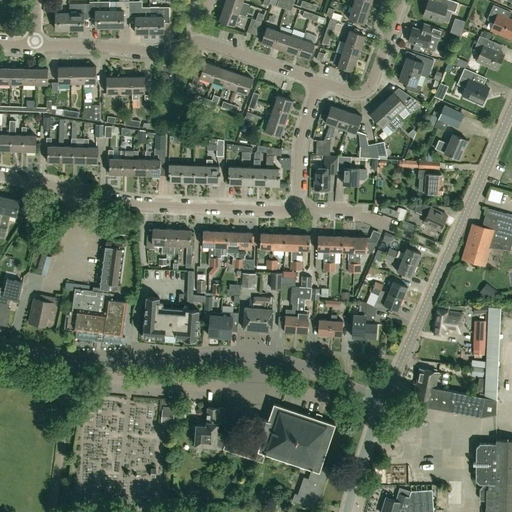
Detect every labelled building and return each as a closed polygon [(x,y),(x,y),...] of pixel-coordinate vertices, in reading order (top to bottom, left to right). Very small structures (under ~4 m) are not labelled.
[(109,11),(110,28),(124,28),(124,18),(130,18),(130,1),(129,0),(119,0),(120,1),(117,1),(109,1),(109,11)] [(239,14),(243,2),(237,0),(226,0),(223,8),(239,14)] [(284,8),(286,3),(276,0),(270,0),(270,4),(277,6),(284,8)] [(308,8),(310,3),(302,0),(298,0),(297,5),(301,6),(308,8)] [(368,12),(372,0),(355,0),(353,7),(368,12)] [(455,12),(458,3),(449,0),(443,0),(442,5),(429,0),(423,15),(442,21),(446,9),(455,12)] [(110,28),(109,11),(109,1),(102,1),(90,2),(90,4),(90,15),(96,15),(96,28),(110,28)] [(150,33),(150,16),(145,16),(144,11),(143,11),(142,1),(130,1),(130,18),(135,17),(136,33),(150,33)] [(310,3),(308,8),(316,11),(318,5),(310,3)] [(70,30),(70,13),(63,13),(63,4),(55,4),(55,30),(70,30)] [(90,17),(90,15),(90,4),(77,4),(70,4),(70,13),(70,30),(84,30),(84,17),(90,17)] [(511,38),(511,35),(511,20),(505,17),(508,11),(493,5),(487,20),(494,23),(491,29),(511,38)] [(150,16),(150,33),(163,33),(163,23),(170,23),(170,7),(150,7),(150,16)] [(332,16),(335,9),(329,7),(326,15),(332,16)] [(364,24),(368,12),(353,7),(349,19),(364,24)] [(234,26),(239,14),(223,8),(219,21),(234,26)] [(310,18),(312,13),(304,10),(302,16),(310,18)] [(256,20),(261,22),(264,14),(258,12),(256,20)] [(312,13),(310,18),(317,21),(319,15),(312,13)] [(261,22),(256,20),(252,18),(248,31),(257,35),(261,22)] [(440,37),(442,29),(424,23),(421,30),(413,27),(408,41),(427,48),(431,34),(440,37)] [(274,46),(279,31),(267,27),(261,42),(274,46)] [(325,35),(330,37),(333,29),(327,27),(325,35)] [(346,42),(361,48),(365,36),(350,30),(346,42)] [(286,51),(291,35),(279,31),(274,46),(286,51)] [(303,39),(297,55),(310,59),(315,43),(314,43),(316,36),(305,32),(303,39)] [(303,39),(291,35),(286,51),(297,55),(303,39)] [(328,44),(330,37),(325,35),(322,42),(328,44)] [(497,70),(504,54),(489,48),(493,41),(480,35),(473,50),(480,53),(477,61),(497,70)] [(435,36),(431,46),(439,49),(442,39),(435,36)] [(357,60),(361,48),(346,42),(342,54),(357,60)] [(322,61),(325,53),(319,51),(316,59),(322,61)] [(353,72),(357,60),(342,54),(338,66),(353,72)] [(403,68),(420,74),(423,64),(429,66),(431,59),(417,54),(416,60),(407,57),(403,68)] [(212,81),(217,66),(205,62),(201,74),(195,72),(191,83),(197,85),(200,77),(212,81)] [(224,86),(229,70),(217,66),(212,81),(224,86)] [(0,83),(10,84),(10,68),(0,67),(0,83)] [(58,84),(71,84),(71,67),(58,67),(59,82),(52,82),(52,92),(58,92),(58,84)] [(71,84),(84,83),(84,67),(71,67),(71,84)] [(84,67),(84,83),(84,88),(92,88),(95,85),(95,83),(97,83),(97,67),(84,67)] [(22,84),(23,68),(10,68),(10,84),(22,84)] [(35,84),(35,69),(23,68),(22,84),(35,84)] [(416,84),(420,74),(403,68),(399,79),(408,82),(405,89),(419,93),(421,86),(416,84)] [(482,104),(489,87),(474,81),(477,74),(465,68),(458,84),(465,87),(462,95),(482,104)] [(35,69),(35,84),(48,84),(48,69),(35,69)] [(236,90),(241,74),(229,70),(224,86),(236,90)] [(241,74),(236,90),(248,94),(253,78),(241,74)] [(107,94),(120,93),(120,77),(107,77),(107,94)] [(120,93),(132,93),(132,77),(120,77),(120,93)] [(132,77),(132,93),(132,100),(138,100),(138,93),(145,93),(145,77),(132,77)] [(386,99),(398,113),(404,107),(409,112),(415,106),(419,102),(399,88),(394,92),(386,99)] [(251,99),(257,101),(260,94),(254,92),(251,99)] [(204,104),(206,98),(199,95),(197,101),(204,104)] [(206,98),(204,104),(216,108),(220,97),(214,95),(212,100),(206,98)] [(274,107),(289,112),(293,100),(278,95),(274,107)] [(254,109),(257,101),(251,99),(249,107),(254,109)] [(395,115),(398,113),(386,99),(378,107),(397,127),(402,123),(395,115)] [(229,109),(231,103),(224,101),(222,107),(229,109)] [(92,105),(92,102),(84,102),(84,118),(88,119),(100,120),(100,104),(92,105)] [(231,103),(229,109),(236,111),(238,106),(231,103)] [(458,127),(464,113),(444,105),(439,118),(432,115),(428,124),(445,131),(448,123),(458,127)] [(330,141),(335,126),(341,110),(331,106),(329,111),(324,109),(321,115),(327,117),(325,123),(329,124),(323,140),(316,140),(316,146),(330,147),(330,141)] [(285,124),(289,112),(274,107),(269,119),(285,124)] [(389,135),(397,127),(378,107),(370,114),(382,128),(382,129),(387,134),(389,135)] [(345,130),(351,113),(341,110),(335,126),(345,130)] [(11,135),(10,135),(1,134),(2,113),(0,112),(0,150),(11,150),(11,135)] [(351,113),(345,130),(356,133),(362,117),(351,113)] [(249,125),(250,122),(251,118),(246,116),(243,123),(249,125)] [(281,136),(285,124),(269,119),(265,131),(281,136)] [(11,135),(11,150),(23,151),(23,135),(22,135),(16,135),(16,121),(10,120),(10,135),(11,135)] [(95,136),(103,136),(104,124),(96,124),(95,136)] [(23,135),(23,151),(36,151),(36,135),(26,135),(26,127),(22,127),(22,135),(23,135)] [(147,143),(147,131),(138,131),(138,143),(147,143)] [(165,160),(166,134),(156,134),(155,154),(158,154),(158,160),(165,160)] [(459,159),(467,140),(453,134),(448,145),(439,141),(436,148),(445,152),(445,153),(459,159)] [(59,146),(51,146),(51,137),(46,137),(46,146),(48,146),(47,161),(59,162),(59,146)] [(218,139),(208,137),(208,142),(207,142),(207,149),(217,150),(217,156),(224,156),(224,140),(218,139)] [(63,146),(64,138),(59,138),(59,146),(59,162),(72,162),(72,146),(71,146),(63,146)] [(85,147),(83,147),(76,146),(76,138),(71,138),(71,146),(72,146),(72,162),(84,162),(85,147)] [(85,147),(84,162),(98,163),(98,147),(88,147),(88,138),(83,138),(83,147),(85,147)] [(379,156),(387,156),(384,141),(376,143),(379,156)] [(380,158),(379,156),(376,143),(368,145),(371,158),(374,158),(380,158)] [(359,157),(371,158),(368,145),(360,146),(359,157)] [(267,146),(267,151),(267,155),(282,155),(282,148),(267,146)] [(318,154),(318,155),(329,155),(330,147),(316,146),(315,154),(318,154)] [(122,159),(121,158),(113,158),(113,150),(109,150),(108,158),(110,158),(109,173),(122,174),(122,159)] [(135,159),(133,159),(125,159),(125,150),(121,150),(121,158),(122,159),(122,174),(134,174),(135,159)] [(147,159),(146,159),(138,159),(138,151),(133,151),(133,159),(135,159),(134,174),(147,175),(147,159)] [(147,159),(147,175),(159,176),(160,160),(150,160),(150,151),(146,151),(146,159),(147,159)] [(338,156),(330,156),(329,156),(325,155),(325,168),(316,168),(315,190),(330,190),(330,173),(337,173),(338,156)] [(339,156),(338,156),(338,163),(338,170),(345,170),(344,184),(358,185),(359,168),(351,167),(352,156),(339,156)] [(208,174),(207,183),(220,183),(220,174),(219,174),(219,166),(212,166),(212,160),(206,159),(206,166),(207,166),(206,174),(208,174)] [(266,168),(260,168),(261,160),(254,159),(254,168),(253,176),(255,176),(254,185),(267,185),(267,177),(266,177),(266,168)] [(419,160),(414,160),(403,159),(403,160),(399,160),(399,166),(402,166),(419,167),(419,168),(440,169),(440,161),(432,161),(428,160),(419,160)] [(267,177),(267,185),(279,186),(280,176),(278,176),(279,169),(273,169),(273,160),(266,160),(266,168),(266,177),(267,177)] [(181,173),(181,165),(169,164),(168,174),(170,174),(170,181),(182,182),(182,173),(181,173)] [(194,174),(194,165),(181,165),(181,173),(182,173),(182,182),(195,182),(195,174),(194,174)] [(207,166),(206,166),(194,165),(194,174),(195,174),(195,182),(207,183),(208,174),(206,174),(207,166)] [(241,176),(241,167),(228,167),(228,177),(230,177),(229,184),(242,184),(242,176),(241,176)] [(253,176),(254,168),(241,167),(241,176),(242,176),(242,184),(254,185),(255,176),(253,176)] [(441,193),(443,192),(444,188),(442,186),(442,185),(440,185),(441,175),(426,174),(426,170),(418,170),(418,178),(419,178),(418,190),(425,191),(424,192),(441,193)] [(7,198),(0,226),(0,234),(5,236),(6,232),(9,221),(10,215),(16,216),(19,201),(7,198)] [(399,207),(398,211),(390,208),(382,205),(380,211),(384,213),(391,215),(398,217),(403,219),(407,210),(399,207)] [(440,230),(447,216),(431,208),(433,205),(409,205),(408,208),(414,210),(427,216),(424,223),(440,230)] [(40,228),(47,217),(33,208),(26,220),(40,228)] [(510,250),(511,244),(511,214),(488,208),(482,227),(473,224),(462,258),(481,264),(485,265),(491,247),(510,250)] [(90,222),(90,217),(67,213),(66,219),(90,222)] [(52,241),(56,225),(50,223),(46,239),(52,241)] [(164,244),(165,229),(153,229),(153,235),(147,234),(147,248),(154,248),(154,244),(162,244),(162,252),(166,253),(167,245),(164,244)] [(177,245),(178,230),(165,229),(164,244),(167,245),(175,245),(174,253),(173,253),(173,264),(179,264),(179,253),(179,245),(177,245)] [(177,245),(179,245),(187,245),(187,253),(191,253),(191,246),(190,246),(190,230),(178,230),(177,245)] [(214,266),(215,232),(203,231),(202,246),(209,246),(209,266),(214,266)] [(227,247),(228,232),(215,232),(214,266),(219,267),(219,254),(227,254),(227,253),(226,252),(226,247),(227,247)] [(238,267),(240,233),(228,232),(227,247),(226,247),(226,252),(227,253),(233,256),(233,267),(238,267)] [(240,233),(238,267),(243,268),(244,259),(245,259),(245,256),(247,252),(247,248),(252,248),(252,233),(240,233)] [(272,249),(273,234),(260,233),(260,249),(272,249)] [(285,250),(285,234),(273,234),(272,249),(285,250)] [(297,235),(285,234),(285,250),(292,250),(291,269),(296,269),(296,260),(297,255),(297,235)] [(297,235),(297,255),(303,255),(303,250),(309,250),(310,235),(297,235)] [(329,271),(331,236),(318,236),(318,251),(324,251),(324,262),(324,271),(329,271)] [(342,252),(343,237),(331,236),(329,271),(335,271),(335,262),(336,252),(342,252)] [(353,272),(355,237),(343,237),(342,252),(348,252),(348,263),(348,264),(348,272),(353,272)] [(360,264),(360,253),(372,253),(376,242),(367,242),(367,238),(355,237),(353,272),(359,272),(359,264),(360,264)] [(65,288),(75,289),(72,309),(67,308),(65,327),(65,328),(65,330),(66,331),(67,332),(69,332),(70,333),(71,333),(72,332),(73,332),(74,331),(75,329),(75,328),(76,328),(75,338),(124,344),(125,337),(120,336),(120,334),(121,334),(125,301),(113,300),(114,294),(108,293),(108,289),(119,291),(124,249),(122,248),(122,243),(106,241),(100,288),(96,287),(96,291),(89,290),(89,285),(76,283),(66,282),(65,288)] [(402,260),(416,265),(421,253),(407,247),(402,260)] [(387,253),(395,256),(397,251),(389,248),(387,253)] [(395,256),(387,253),(385,258),(393,261),(395,256)] [(42,254),(36,273),(47,276),(52,257),(42,254)] [(411,277),(416,265),(402,260),(397,272),(411,277)] [(187,301),(192,302),(192,301),(205,301),(206,297),(206,294),(193,294),(194,270),(188,270),(187,301)] [(271,272),(271,288),(281,289),(282,285),(282,276),(282,272),(271,272)] [(254,288),(254,284),(255,274),(243,273),(242,283),(242,287),(254,288)] [(282,276),(282,285),(292,286),(295,286),(295,277),(282,276)] [(301,287),(311,287),(312,287),(312,276),(302,276),(301,287)] [(10,298),(18,300),(22,282),(7,278),(2,297),(10,298)] [(206,292),(206,280),(197,279),(196,292),(206,292)] [(373,287),(381,290),(384,284),(375,281),(373,287)] [(389,293),(403,298),(407,286),(394,281),(389,293)] [(223,296),(223,284),(214,284),(214,297),(223,296)] [(298,303),(299,297),(299,287),(299,286),(295,286),(292,286),(291,303),(292,304),(292,303),(298,303)] [(311,287),(301,287),(299,287),(299,297),(311,298),(312,287),(311,287)] [(320,288),(312,287),(311,298),(315,299),(319,299),(320,288)] [(403,298),(389,293),(381,290),(373,287),(371,291),(379,295),(376,301),(374,305),(374,306),(376,307),(386,311),(387,307),(398,311),(403,298)] [(58,304),(59,298),(41,294),(40,300),(34,298),(29,322),(46,326),(48,317),(51,318),(54,303),(58,304)] [(0,324),(7,326),(11,309),(8,308),(10,298),(2,297),(0,295),(0,324)] [(145,323),(144,323),(143,336),(165,337),(165,333),(176,333),(175,338),(184,339),(186,340),(185,342),(195,343),(195,340),(197,340),(199,310),(186,309),(186,313),(159,311),(160,297),(147,296),(145,323)] [(258,317),(257,330),(261,330),(261,332),(267,332),(269,330),(271,331),(273,309),(274,296),(271,296),(271,297),(262,297),(261,317),(258,317)] [(261,317),(262,297),(254,297),(253,308),(245,307),(243,329),(257,330),(258,317),(261,317)] [(374,305),(367,302),(366,313),(364,337),(376,338),(377,324),(372,324),(372,315),(375,316),(376,307),(374,306),(374,305)] [(296,332),(298,304),(292,303),(292,309),(286,309),(285,317),(279,316),(278,327),(284,327),(284,331),(296,332)] [(298,303),(298,304),(296,332),(307,333),(310,310),(304,310),(305,304),(298,303)] [(474,314),(487,313),(487,305),(474,305),(474,314)] [(461,331),(463,312),(438,309),(435,333),(445,334),(445,329),(461,331)] [(222,316),(221,316),(220,337),(226,338),(226,335),(231,336),(232,319),(238,320),(238,313),(222,312),(222,316)] [(352,336),(364,337),(366,313),(359,312),(358,315),(351,314),(350,327),(353,327),(352,336)] [(221,316),(210,315),(208,334),(213,334),(213,337),(220,337),(221,316)] [(330,335),(342,336),(343,321),(337,321),(337,315),(332,315),(331,321),(330,335)] [(330,335),(331,321),(319,320),(318,334),(330,335)] [(485,331),(485,321),(474,321),(474,331),(475,331),(474,347),(486,347),(486,331),(485,331)] [(485,384),(485,397),(436,387),(439,372),(420,368),(413,404),(432,408),(433,407),(481,417),(496,414),(497,385),(485,384)] [(322,467),(327,451),(328,450),(329,450),(329,449),(330,448),(330,447),(329,446),(336,424),(321,419),(323,415),(317,413),(316,417),(274,404),(269,420),(262,418),(258,432),(264,434),(260,446),(228,436),(227,440),(223,448),(223,449),(262,462),(265,453),(272,456),(272,459),(276,460),(278,458),(285,461),(286,463),(290,465),(291,463),(299,465),(299,468),(303,469),(304,467),(311,469),(320,472),(322,467)] [(170,410),(170,407),(163,406),(163,409),(162,409),(162,421),(174,422),(175,410),(170,410)] [(227,440),(228,436),(217,432),(218,423),(225,424),(226,408),(218,408),(208,407),(206,426),(196,425),(194,425),(191,427),(191,431),(193,434),(195,434),(195,445),(216,446),(223,448),(227,440)] [(511,511),(511,439),(497,439),(497,443),(480,443),(477,447),(476,479),(480,483),(484,483),(484,485),(480,489),(480,498),(482,500),(486,500),(486,511),(511,511)] [(308,480),(323,485),(329,469),(322,467),(320,472),(311,469),(308,480)] [(292,500),(316,508),(323,485),(308,480),(303,478),(298,495),(294,494),(292,500)] [(433,511),(432,489),(411,491),(411,492),(408,491),(407,495),(399,493),(397,500),(387,497),(382,511),(433,511)]
